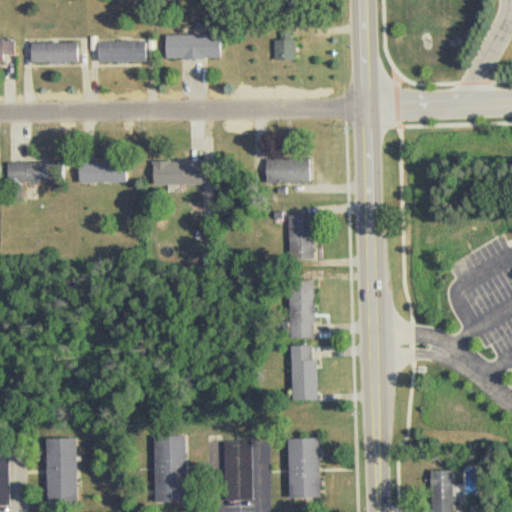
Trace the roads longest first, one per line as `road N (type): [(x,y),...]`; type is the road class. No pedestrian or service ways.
road 1 (residential): [(369,0),(379,511)]
road 2 (residential): [(373,111),(0,113)]
road 3 (residential): [(373,111),(511,104)]
